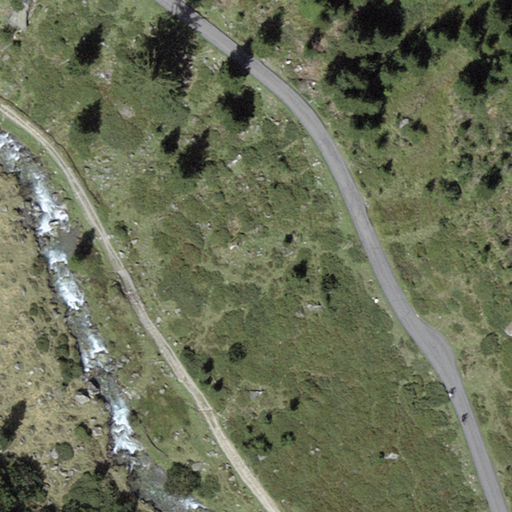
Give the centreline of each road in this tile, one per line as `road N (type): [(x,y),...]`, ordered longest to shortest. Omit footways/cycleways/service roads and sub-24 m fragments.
road 1 (tertiary): [(169,0),(291,98),(324,143),(386,281),(451,380),(499,511)]
road 2 (track): [(0,111),(47,144),(272,511)]
